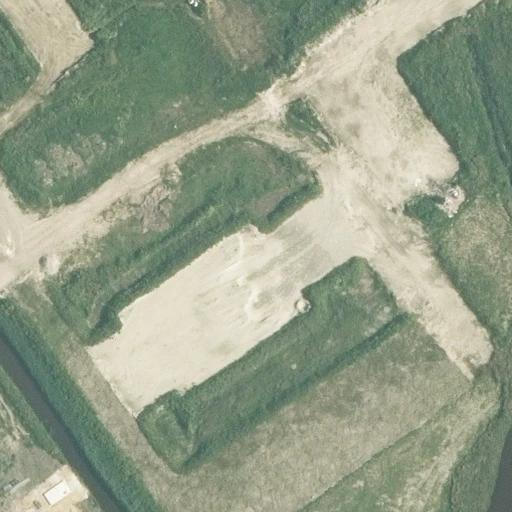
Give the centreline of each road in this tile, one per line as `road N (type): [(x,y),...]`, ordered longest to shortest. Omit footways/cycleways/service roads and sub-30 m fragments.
road 1 (residential): [(224,511),(460,345),(300,112)]
road 2 (residential): [(21,267),(285,89)]
road 3 (residential): [(181,511),(26,293),(21,267)]
road 4 (residential): [(300,112),(462,0)]
